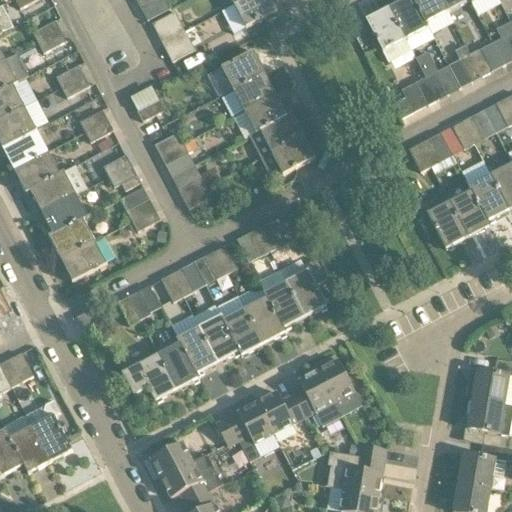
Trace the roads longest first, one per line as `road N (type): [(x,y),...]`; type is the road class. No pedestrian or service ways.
road 1 (residential): [(44,326),(511,77)]
road 2 (residential): [(143,511),(44,326)]
road 3 (residential): [(424,511),(447,379),(471,327)]
